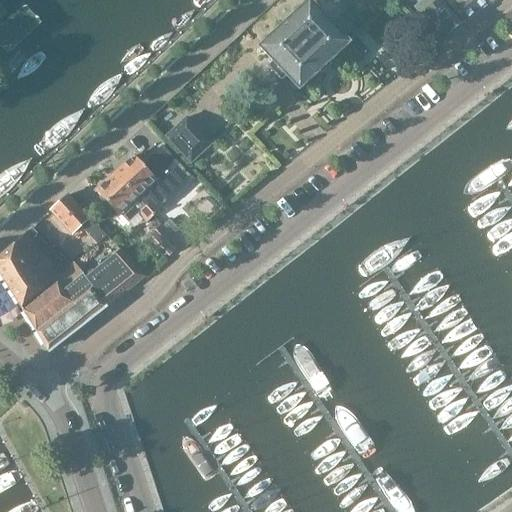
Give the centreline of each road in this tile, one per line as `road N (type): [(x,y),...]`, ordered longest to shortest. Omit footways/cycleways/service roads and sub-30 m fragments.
road 1 (unclassified): [(144,511),(100,385),(511,58)]
road 2 (residential): [(511,2),(184,257),(143,309),(39,394)]
road 3 (residential): [(265,0),(0,247)]
road 4 (tertiary): [(94,511),(62,419),(39,394)]
